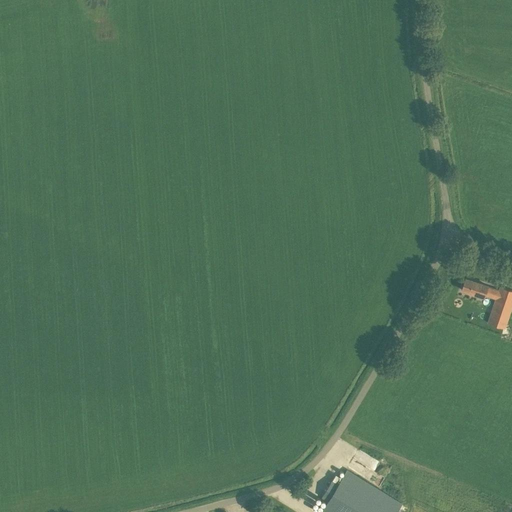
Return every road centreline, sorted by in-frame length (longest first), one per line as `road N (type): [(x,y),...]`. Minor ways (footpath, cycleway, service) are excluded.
road 1 (unclassified): [(191,511),(263,492),(311,465),(335,438),(455,231)]
road 2 (unclassified): [(455,231),(446,214),(419,0)]
